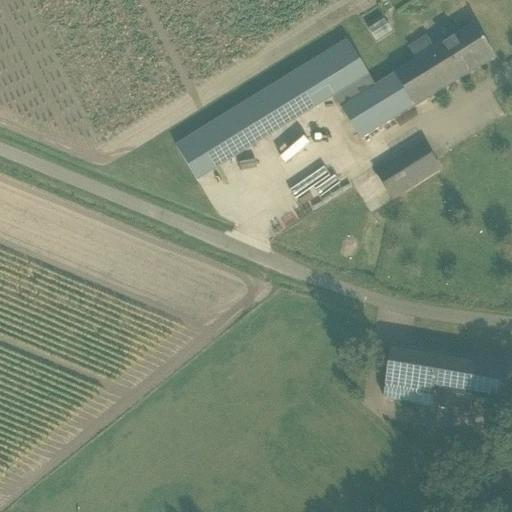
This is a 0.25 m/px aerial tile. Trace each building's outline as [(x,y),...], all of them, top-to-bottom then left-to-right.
[(415,107),(494,58),(475,27),(437,51),(429,38),(413,48),(421,61),(396,76),(415,107)] [(377,88),(348,42),(313,64),(334,98),(361,141),(415,107),(396,76),(377,88)] [(424,144),(376,173),(392,199),(440,169),(424,144)] [(505,403),(511,369),(392,348),(384,399),(470,414),(473,398),(505,403)] [(511,453),(497,451),(491,486),(511,489),(511,453)]
